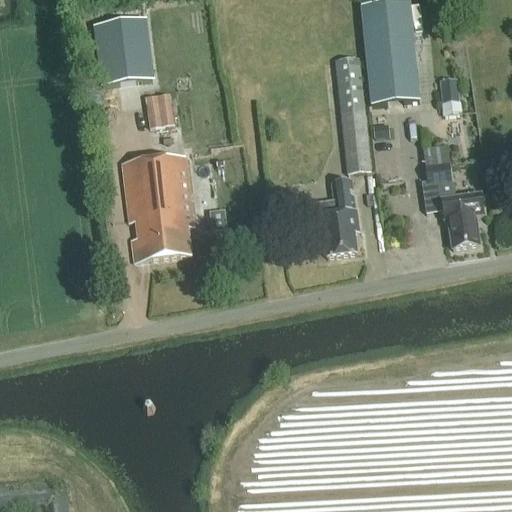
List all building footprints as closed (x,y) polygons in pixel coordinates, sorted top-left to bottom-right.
[(361,11),(372,111),(421,106),(410,6),(361,11)] [(147,23),(94,30),(102,91),(154,84),(147,23)] [(357,64),(334,67),(349,180),(371,177),(357,64)] [(458,84),(440,86),(443,120),(461,118),(458,84)] [(185,118),(203,116),(201,101),(184,103),(185,118)] [(147,106),(150,132),(174,129),(170,103),(147,106)] [(389,130),(374,130),(375,144),(390,143),(389,130)] [(214,142),(187,146),(188,158),(216,154),(214,142)] [(450,169),(450,168),(448,150),(424,153),(426,172),(450,169)] [(194,231),(186,161),(123,168),(130,227),(139,226),(141,244),(132,245),(135,268),(191,261),(188,232),(194,231)] [(450,169),(426,172),(428,189),(422,190),(427,219),(444,217),(446,231),(450,230),(453,254),(480,250),(475,221),(484,220),(481,199),(456,203),(450,169)] [(334,205),(316,207),(320,242),(325,242),(327,263),(357,259),(355,238),(359,237),(357,214),(356,214),(352,185),(332,188),(334,205)] [(226,215),(210,217),(212,236),(227,234),(226,215)]
